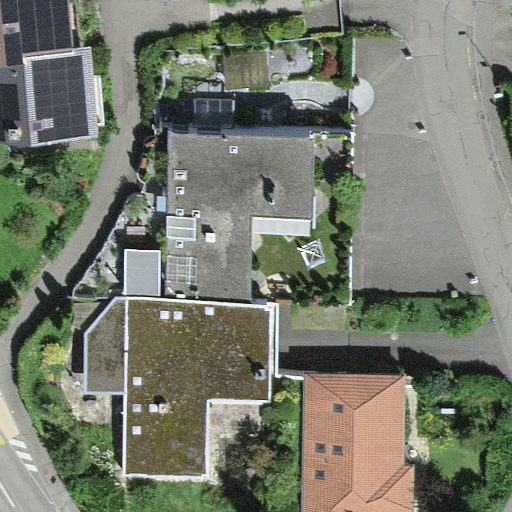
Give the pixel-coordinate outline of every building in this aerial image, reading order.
[(71,0),(0,0),(0,55),(27,54),(26,45),(74,42),(71,0)] [(27,54),(0,55),(0,132),(101,127),(96,41),(74,42),(26,45),(27,54)] [(318,135),(164,132),(161,246),(128,246),(127,294),(250,297),(252,213),(316,214),(318,135)] [(127,294),(117,295),(90,329),(89,388),(125,389),(123,476),(205,477),(207,400),(270,401),(271,298),(250,297),(127,294)] [(401,511),(412,501),(413,463),(402,463),(405,373),(305,371),(301,511),(401,511)]
